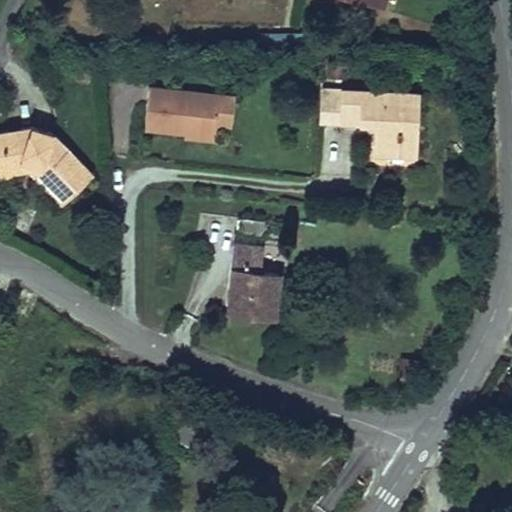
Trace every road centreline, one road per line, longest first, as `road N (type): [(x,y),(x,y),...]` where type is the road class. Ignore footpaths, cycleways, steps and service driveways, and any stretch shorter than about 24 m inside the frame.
road 1 (residential): [(0,257),(144,342),(417,445)]
road 2 (tertiary): [(511,250),(490,324),(417,445)]
